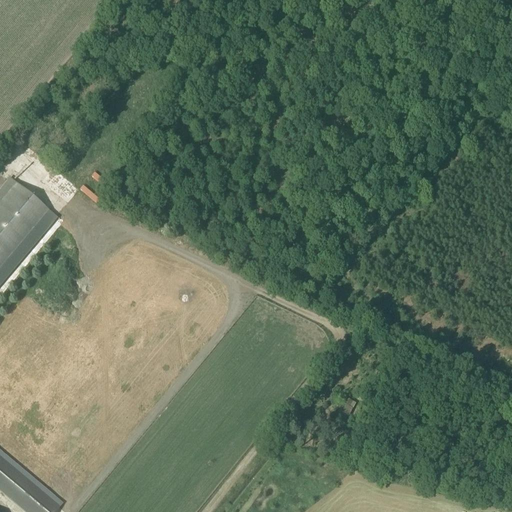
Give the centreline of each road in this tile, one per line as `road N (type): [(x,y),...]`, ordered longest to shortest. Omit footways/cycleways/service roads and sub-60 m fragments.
road 1 (track): [(351,328),(205,511)]
road 2 (track): [(511,400),(351,328)]
